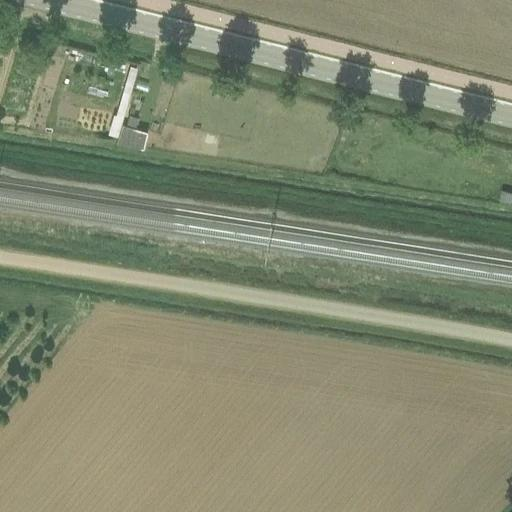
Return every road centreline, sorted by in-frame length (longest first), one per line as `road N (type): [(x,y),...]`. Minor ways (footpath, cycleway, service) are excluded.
road 1 (unclassified): [(511,342),(0,258)]
road 2 (tertiary): [(511,118),(34,0)]
